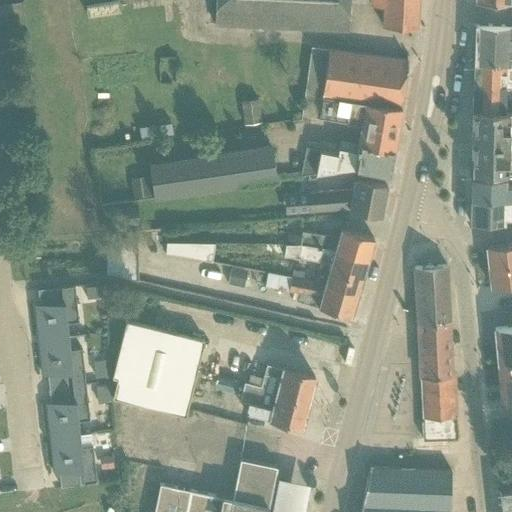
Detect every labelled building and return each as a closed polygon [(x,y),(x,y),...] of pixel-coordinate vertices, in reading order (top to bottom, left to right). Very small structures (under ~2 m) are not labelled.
[(215,0),(213,23),(347,31),(348,0),(215,0)] [(382,26),(411,28),(416,28),(417,0),(371,0),(371,6),(383,7),(382,26)] [(0,26),(23,24),(20,2),(0,4),(0,26)] [(511,26),(474,25),(472,63),(508,64),(511,64),(511,26)] [(295,57),(308,57),(308,43),(296,43),(295,57)] [(299,117),(303,118),(317,120),(320,96),(327,49),(310,46),(299,117)] [(327,49),(320,96),(400,108),(407,60),(345,51),(327,49)] [(511,64),(508,64),(472,63),(472,87),(511,87),(511,64)] [(511,87),(472,87),(471,110),(503,111),(504,102),(511,102),(511,87)] [(242,96),(226,97),(228,122),(244,121),(242,96)] [(396,132),(400,108),(349,101),(348,114),(361,116),(359,126),(359,128),(395,135),(396,132)] [(511,110),(503,111),(471,110),(470,173),(511,173),(511,110)] [(153,118),(125,125),(128,138),(156,131),(153,118)] [(299,176),(303,176),(356,168),(388,174),(392,149),(395,135),(359,128),(355,149),(340,147),(339,153),(304,146),(299,176)] [(162,162),(150,164),(156,198),(277,179),(272,145),(162,162)] [(505,178),(470,177),(470,199),(511,200),(511,185),(505,185),(505,178)] [(351,208),(360,210),(380,214),(386,186),(357,180),(355,189),(309,192),(310,210),(351,208)] [(511,200),(470,199),(469,223),(503,224),(503,218),(511,218),(511,200)] [(138,204),(114,205),(115,226),(139,225),(138,204)] [(32,220),(17,222),(19,236),(33,235),(32,220)] [(333,250),(366,260),(373,238),(339,229),(336,237),(301,232),(300,236),(287,234),(285,245),(333,250)] [(136,231),(105,234),(105,274),(137,281),(136,231)] [(324,283),(356,294),(366,260),(333,250),(285,245),(259,244),(259,253),(283,254),(283,256),(330,263),(324,283)] [(511,244),(485,247),(487,267),(511,264),(511,244)] [(511,264),(487,267),(489,287),(511,284),(511,264)] [(451,375),(445,265),(413,267),(419,378),(451,375)] [(349,316),(356,294),(324,283),(259,271),(256,282),(264,284),(264,286),(293,292),(291,299),(349,316)] [(240,285),(224,281),(220,299),(236,302),(240,285)] [(87,299),(102,296),(102,293),(106,293),(105,287),(101,287),(101,285),(85,288),(87,299)] [(34,305),(38,340),(67,336),(66,323),(78,322),(74,286),(60,287),(61,302),(57,302),(39,304),(34,305)] [(56,288),(37,290),(39,304),(57,302),(56,288)] [(202,340),(125,321),(111,378),(116,379),(111,398),(184,416),(202,340)] [(511,326),(494,329),(497,365),(511,363),(511,326)] [(69,372),(70,386),(85,384),(81,348),(69,350),(67,336),(38,340),(42,375),(47,374),(65,372),(69,372)] [(104,361),(92,362),(94,378),(106,377),(104,361)] [(511,363),(497,365),(501,400),(511,399),(511,363)] [(259,389),(307,401),(313,377),(265,364),(260,386),(259,389)] [(47,374),(48,389),(67,386),(65,372),(47,374)] [(451,375),(419,378),(422,441),(456,439),(453,375),(451,375)] [(215,388),(230,392),(233,381),(218,377),(215,388)] [(307,401),(259,389),(260,386),(243,382),(238,401),(247,403),(244,413),(300,427),(307,401)] [(45,403),(49,438),(83,434),(81,421),(89,420),(85,384),(70,386),(72,400),(69,400),(50,402),(45,403)] [(67,386),(48,389),(50,402),(69,400),(67,386)] [(98,403),(109,402),(107,386),(96,387),(98,403)] [(82,484),(96,483),(92,446),(84,447),(83,434),(49,438),(53,474),(58,473),(77,471),(80,470),(82,484)] [(158,484),(152,511),(265,511),(275,467),(239,459),(231,499),(158,484)] [(448,511),(450,470),(369,465),(358,511),(448,511)] [(77,471),(58,473),(60,487),(78,485),(77,471)] [(302,511),(308,482),(277,476),(269,511),(302,511)] [(511,511),(511,489),(498,491),(500,511),(511,511)]
